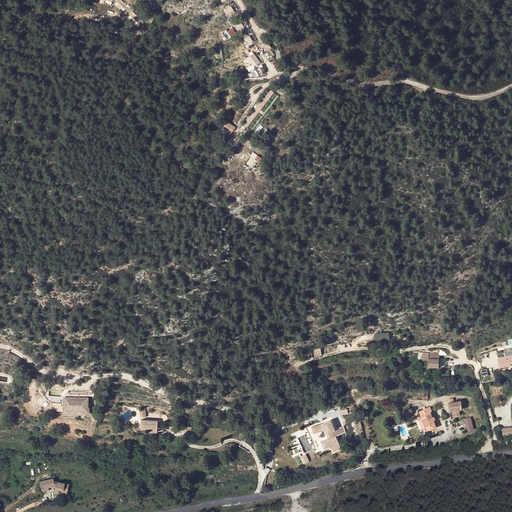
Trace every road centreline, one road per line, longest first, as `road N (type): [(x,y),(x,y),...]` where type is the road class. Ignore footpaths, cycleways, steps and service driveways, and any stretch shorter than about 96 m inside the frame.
road 1 (tertiary): [(169,511),(511,451)]
road 2 (unknown): [(365,473),(360,397),(415,401)]
